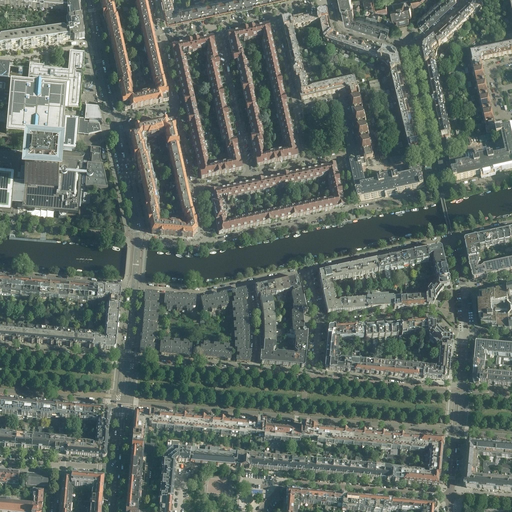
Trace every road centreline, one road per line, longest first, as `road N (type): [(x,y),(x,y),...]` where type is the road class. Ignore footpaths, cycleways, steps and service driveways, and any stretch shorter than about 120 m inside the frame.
road 1 (tertiary): [(123,402),(455,432)]
road 2 (residential): [(451,496),(287,482),(258,511)]
road 3 (residential): [(353,210),(202,243)]
road 4 (residential): [(318,323),(434,315),(465,335)]
road 5 (residential): [(248,175),(219,26)]
road 6 (residential): [(451,238),(307,270)]
road 7 (tertiary): [(459,391),(313,378)]
road 8 (residential): [(440,191),(410,54)]
road 9 (residential): [(0,275),(133,287)]
road 10 (tertiary): [(127,362),(0,350)]
road 11 (tertiary): [(252,372),(127,362)]
road 12 (tertiary): [(0,391),(123,402)]
road 13 (unclassified): [(111,119),(89,0)]
